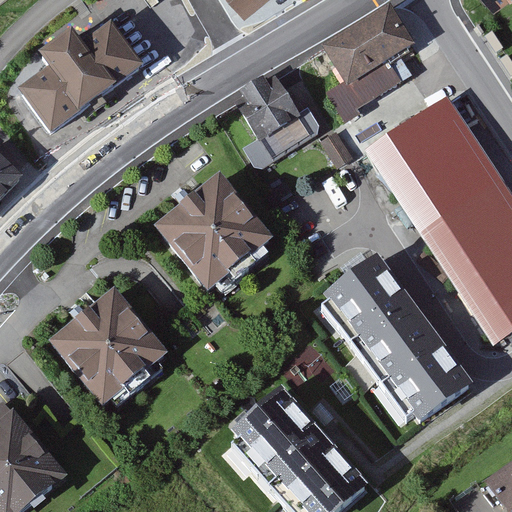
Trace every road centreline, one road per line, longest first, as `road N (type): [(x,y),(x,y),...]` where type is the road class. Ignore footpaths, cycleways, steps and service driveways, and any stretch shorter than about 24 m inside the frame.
road 1 (tertiary): [(0,256),(86,177),(251,64)]
road 2 (residential): [(331,246),(371,226),(455,348),(498,372),(511,366)]
road 3 (residential): [(428,0),(511,129)]
road 4 (tertiary): [(251,64),(358,0)]
road 5 (unknown): [(511,375),(419,456)]
